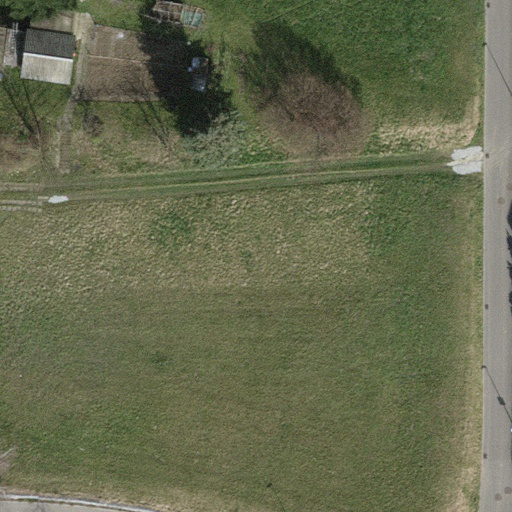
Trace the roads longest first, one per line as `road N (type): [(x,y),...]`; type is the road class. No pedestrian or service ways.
road 1 (residential): [(503,0),(497,511)]
road 2 (track): [(502,155),(31,188)]
